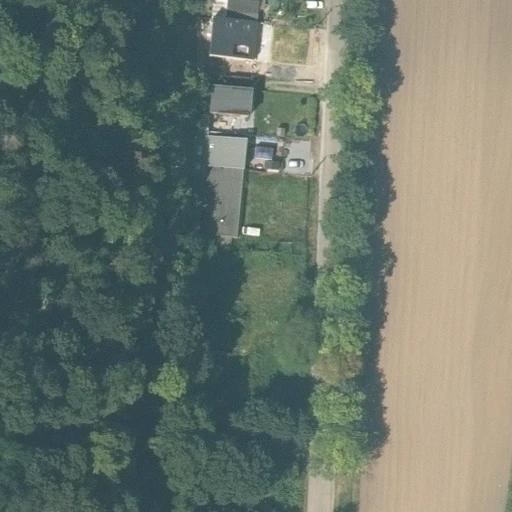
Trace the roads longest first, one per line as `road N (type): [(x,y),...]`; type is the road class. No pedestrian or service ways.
road 1 (tertiary): [(342,0),(318,511)]
road 2 (track): [(59,0),(42,62),(0,135)]
